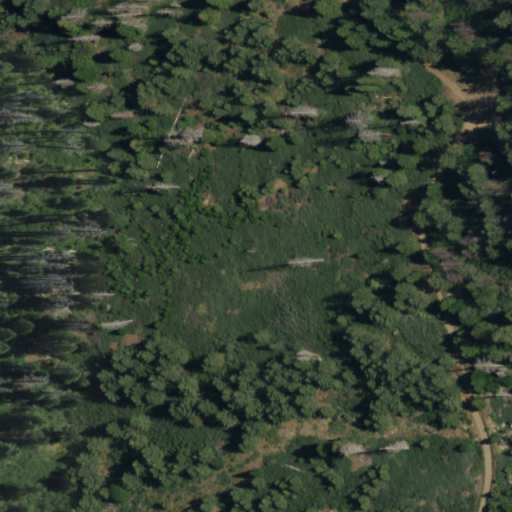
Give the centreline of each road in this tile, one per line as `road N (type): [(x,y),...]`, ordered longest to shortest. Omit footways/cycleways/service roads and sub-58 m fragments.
road 1 (track): [(470,511),(478,461),(408,214),(478,124)]
road 2 (track): [(358,0),(478,124)]
